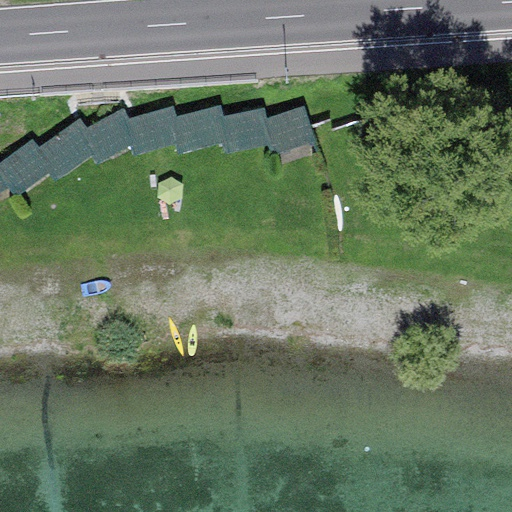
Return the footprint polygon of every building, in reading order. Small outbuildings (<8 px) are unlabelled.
[(182,109),(148,115),(155,150),(188,144),(182,109)] [(129,112),(101,132),(122,161),(150,140),(129,112)] [(219,114),(185,120),(191,155),(225,149),(219,114)] [(255,114),(221,120),(227,155),(261,149),(255,114)] [(292,117),(260,129),(272,163),(304,151),(292,117)] [(97,128),(70,149),(91,177),(119,157),(97,128)] [(61,139),(33,159),(54,188),(82,168),(61,139)] [(24,150),(0,167),(0,174),(18,199),(46,178),(24,150)]
